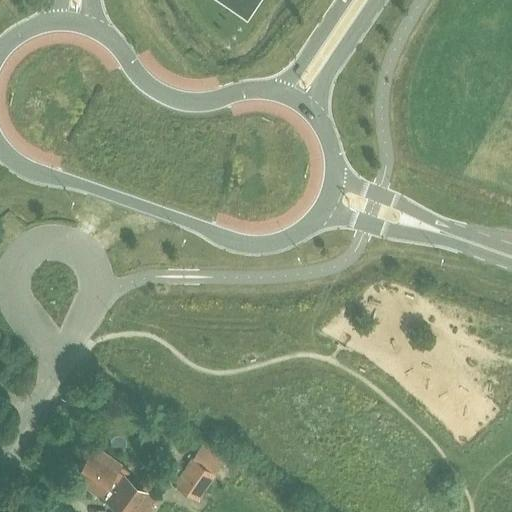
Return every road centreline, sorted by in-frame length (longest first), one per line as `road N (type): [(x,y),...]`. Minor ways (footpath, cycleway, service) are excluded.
road 1 (primary): [(0,146),(45,175),(224,238),(275,241),(318,213)]
road 2 (residential): [(91,291),(88,259),(63,244),(32,247),(14,269),(14,297),(55,352)]
road 3 (primary): [(271,90),(192,102),(160,94),(95,29)]
road 4 (secondary): [(456,236),(354,182),(334,161)]
road 5 (secondary): [(318,213),(456,236)]
road 6 (primary): [(314,114),(319,86),(375,0)]
